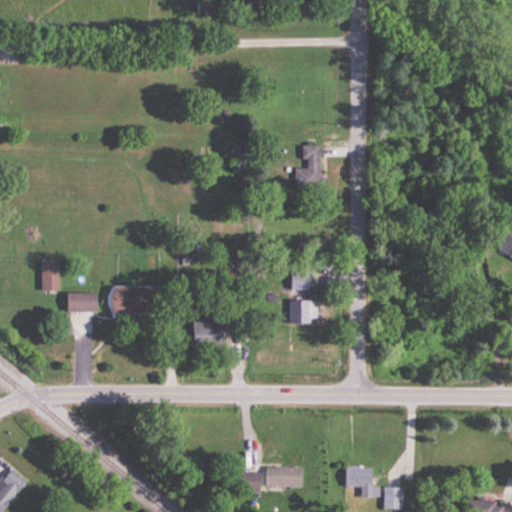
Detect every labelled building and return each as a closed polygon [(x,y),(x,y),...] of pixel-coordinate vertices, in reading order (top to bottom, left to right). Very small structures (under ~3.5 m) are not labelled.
[(324,189),(323,146),(304,146),(304,168),(295,168),(296,190),(324,189)] [(245,148),(234,148),(234,173),(245,173),(245,148)] [(60,291),(60,261),(42,261),(42,291),(60,291)] [(291,271),(291,291),(309,291),(309,271),(291,271)] [(152,288),(110,287),(110,314),(151,315),(152,288)] [(97,294),(67,294),(67,312),(97,312),(97,294)] [(289,324),(319,324),(319,301),(289,301),(289,324)] [(193,322),(193,349),(222,349),(222,322),(193,322)] [(0,511),(27,483),(11,468),(0,479),(0,511)] [(266,468),(266,488),(302,488),(302,468),(266,468)] [(362,499),(380,499),(380,488),(373,488),(373,468),(346,468),(346,488),(362,488),(362,499)] [(258,494),(258,474),(240,474),(240,494),(258,494)] [(384,510),(404,510),(404,488),(384,488),(384,510)] [(511,511),(511,503),(463,502),(462,511),(511,511)]
